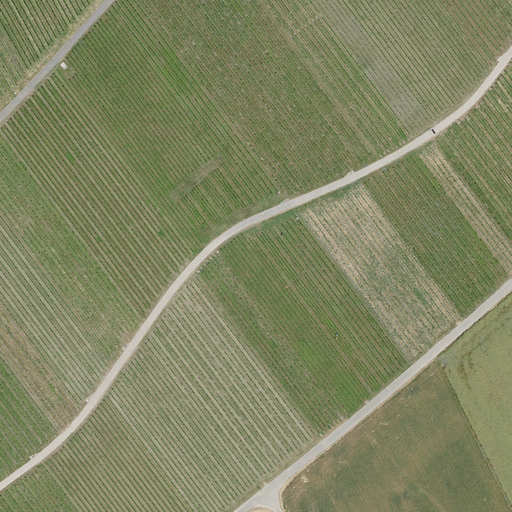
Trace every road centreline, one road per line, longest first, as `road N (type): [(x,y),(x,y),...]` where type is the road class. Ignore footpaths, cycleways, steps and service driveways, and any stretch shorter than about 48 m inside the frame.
road 1 (track): [(0,489),(59,443),(192,266),(234,233),(418,145),(457,117),(511,53)]
road 2 (unclassified): [(253,511),(511,284)]
road 3 (track): [(0,117),(110,0)]
